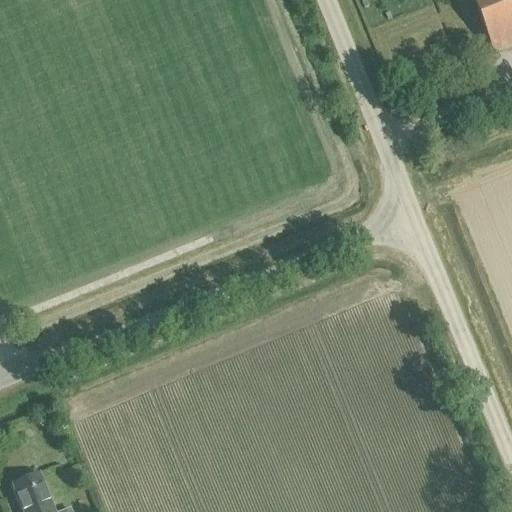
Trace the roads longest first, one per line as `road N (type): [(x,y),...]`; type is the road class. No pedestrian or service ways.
road 1 (unclassified): [(0,383),(412,217)]
road 2 (unclassified): [(412,217),(511,465)]
road 3 (unclassified): [(412,217),(324,0)]
